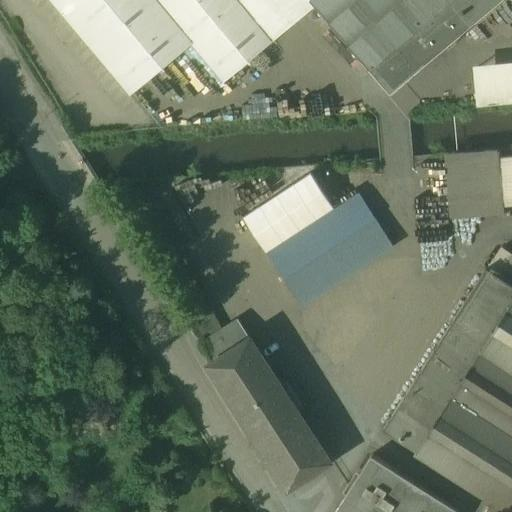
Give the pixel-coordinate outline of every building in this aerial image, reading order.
[(274,40),(240,0),(56,0),(134,92),(194,42),(227,80),(274,40)] [(240,0),(274,40),(295,23),(315,5),(310,0),(240,0)] [(310,0),(315,5),(371,69),(392,93),(502,0),(310,0)] [(511,62),(503,64),(508,100),(511,99),(511,62)] [(502,150),(455,153),(460,217),(507,213),(506,205),(502,157),(502,150)] [(511,155),(502,157),(506,205),(511,204),(511,155)] [(362,189),(265,248),(302,304),(395,244),(362,189)] [(511,511),(511,281),(490,268),(487,269),(482,276),(482,277),(392,417),(391,417),(385,427),(418,449),(442,464),(443,464),(488,493),(485,497),(487,498),(492,501),(484,511),(511,511)] [(240,319),(203,341),(213,355),(212,356),(213,358),(215,361),(252,337),(240,319)] [(282,383),(252,337),(215,361),(211,363),(241,409),(241,410),(259,437),(291,486),(332,460),(300,411),(302,410),(283,382),(282,383)] [(450,511),(447,500),(374,453),(336,511),(450,511)] [(461,495),(468,482),(458,476),(451,490),(461,495)]
